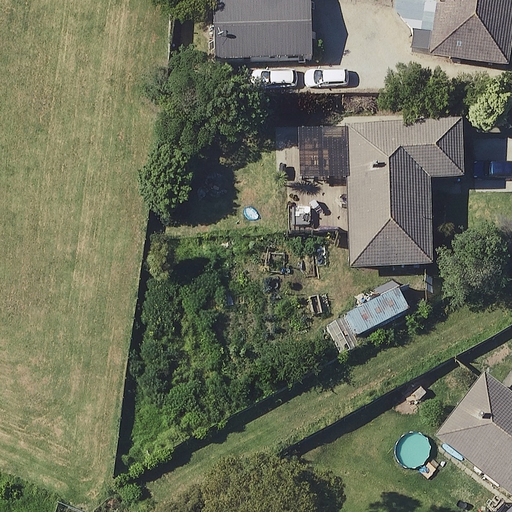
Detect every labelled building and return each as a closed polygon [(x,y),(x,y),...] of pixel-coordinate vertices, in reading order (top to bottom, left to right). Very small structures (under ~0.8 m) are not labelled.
[(277,0),(219,0),(217,68),(205,67),(204,94),(246,96),(247,64),(316,67),(319,10),(278,8),(277,0)] [(511,0),(436,0),(434,19),(399,14),(393,58),(511,74),(511,0)] [(470,189),(470,134),(356,135),(357,276),(438,276),(438,190),(470,189)] [(342,186),(322,147),(289,163),(310,203),(342,186)] [(511,511),(511,394),(481,370),(429,435),(504,494),(489,511),(511,511)]
